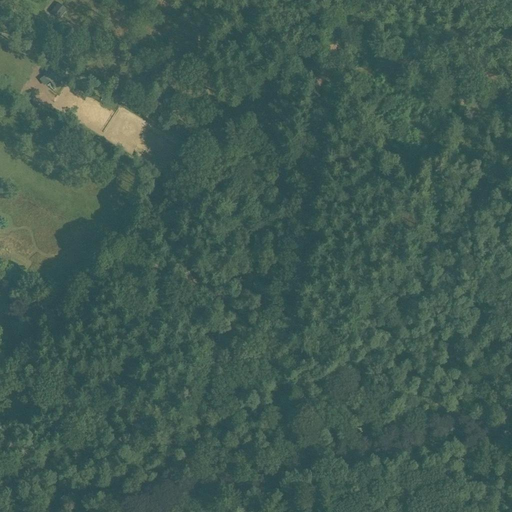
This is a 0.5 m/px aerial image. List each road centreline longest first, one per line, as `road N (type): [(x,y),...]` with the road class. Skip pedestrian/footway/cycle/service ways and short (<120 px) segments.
road 1 (track): [(172,511),(85,366),(102,325),(147,284),(160,241),(180,215),(203,205),(224,173),(328,69)]
road 2 (track): [(371,0),(333,50),(274,292),(207,398),(182,511)]
road 3 (track): [(511,365),(456,416),(184,494),(149,511)]
road 4 (track): [(511,360),(333,50)]
